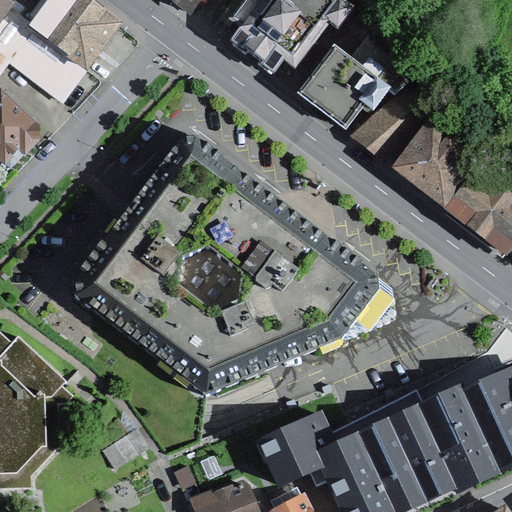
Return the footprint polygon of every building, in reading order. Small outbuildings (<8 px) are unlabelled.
[(87,0),(0,0),(0,77),(9,66),(63,105),(124,27),(87,0)] [(171,0),(193,18),(206,0),(171,0)] [(249,0),(230,25),(240,33),(231,46),(275,79),(284,66),(296,75),(331,27),(339,33),(347,23),(354,13),(344,0),(249,0)] [(350,61),(334,50),(298,98),(347,136),(365,111),(373,117),(390,93),(394,96),(405,82),(354,13),(347,23),(362,44),(350,61)] [(407,88),(356,135),(387,163),(432,121),(407,88)] [(6,169),(11,173),(24,158),(26,159),(41,142),(41,128),(2,92),(0,93),(0,165),(6,170),(6,169)] [(432,121),(395,169),(447,208),(477,171),(434,119),(432,121)] [(181,141),(73,282),(77,300),(207,400),(343,343),(380,294),(378,279),(197,140),(181,141)] [(447,208),(509,257),(511,254),(511,197),(477,171),(447,208)] [(380,294),(343,343),(396,321),(393,290),(378,279),(380,294)] [(64,387),(68,383),(19,338),(13,344),(0,332),(0,492),(33,491),(32,478),(61,447),(59,407),(67,406),(75,398),(64,387)] [(511,350),(315,444),(347,511),(430,511),(511,474),(511,350)] [(138,431),(102,451),(115,472),(149,450),(138,431)] [(244,483),(189,501),(193,511),(260,511),(250,487),(244,483)] [(312,511),(304,496),(275,511),(312,511)]
